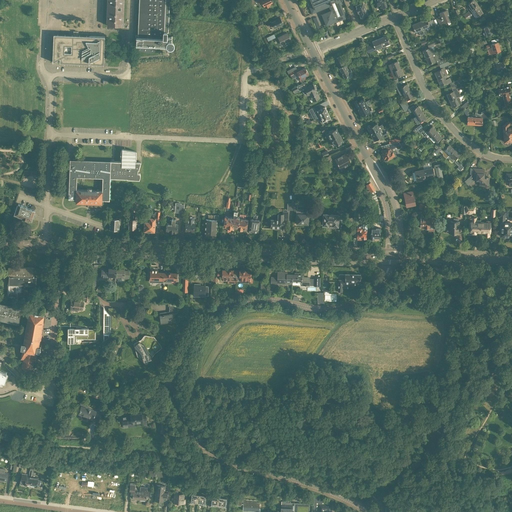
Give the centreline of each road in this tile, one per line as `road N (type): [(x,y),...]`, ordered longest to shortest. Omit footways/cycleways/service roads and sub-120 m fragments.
road 1 (unclassified): [(49,136),(238,142),(244,74),(312,51)]
road 2 (unclassified): [(58,253),(360,263),(366,256)]
road 3 (unclassified): [(60,246),(366,256)]
road 4 (secondary): [(175,384),(186,343),(217,310),(250,299),(315,309),(348,305),(375,289),(392,257)]
road 5 (secondary): [(368,511),(218,457),(183,419),(175,384)]
road 6 (residential): [(394,16),(428,99),(452,128),(485,153),(511,158)]
road 7 (secondary): [(381,181),(312,51)]
road 8 (unclassified): [(55,350),(65,372),(88,391),(128,396),(175,384)]
road 9 (tertiary): [(392,257),(511,260)]
